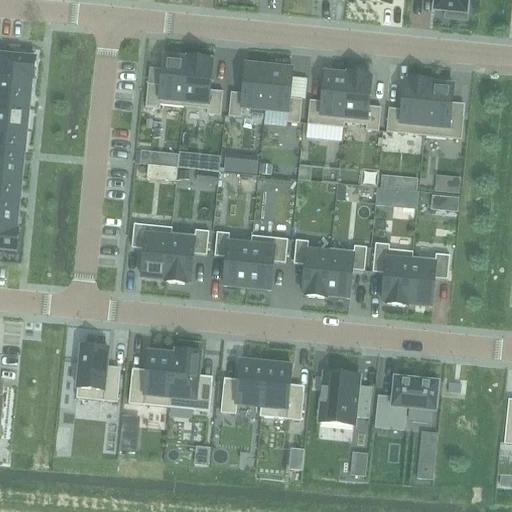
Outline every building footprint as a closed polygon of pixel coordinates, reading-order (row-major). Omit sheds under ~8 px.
[(436,0),(436,11),(448,12),(448,17),(466,19),(467,0),(436,0)] [(168,59),(164,59),(161,87),(148,86),(146,110),(160,111),(160,106),(185,109),(189,61),(188,61),(183,60),(184,57),(169,55),(168,59)] [(0,56),(0,80),(31,84),(32,80),(34,80),(36,60),(0,56)] [(188,61),(189,61),(185,109),(208,111),(207,115),(221,117),(223,93),(211,92),(213,63),(210,63),(210,60),(188,58),(188,61)] [(270,69),(246,67),(243,95),(231,94),(229,118),(242,119),(243,109),(265,112),(270,69)] [(293,71),(270,69),(265,112),(288,114),(287,124),(300,125),(302,101),(290,100),(293,71)] [(310,102),(308,126),(344,130),(345,125),(344,125),(349,77),(348,77),(325,75),(322,103),(310,102)] [(349,77),(344,125),(345,125),(367,127),(366,132),(379,133),(381,109),(369,108),(372,80),(370,80),(370,77),(348,75),(348,77),(349,77)] [(0,80),(0,105),(29,108),(31,84),(0,80)] [(431,83),(409,81),(409,83),(405,83),(402,111),(389,110),(387,134),(425,138),(430,85),(431,85),(431,83)] [(435,85),(431,85),(430,85),(425,138),(462,141),(464,117),(452,116),(454,88),(450,87),(450,83),(435,82),(435,85)] [(0,105),(0,129),(26,132),(29,108),(0,105)] [(0,129),(0,153),(24,156),(26,132),(0,129)] [(0,153),(0,178),(22,180),(24,156),(0,153)] [(179,156),(177,169),(194,171),(196,156),(179,154),(179,156)] [(165,155),(164,168),(166,168),(177,169),(179,156),(165,155)] [(226,155),(224,174),(246,176),(248,157),(226,155)] [(262,166),(261,176),(271,177),(272,167),(262,166)] [(166,168),(164,182),(176,183),(177,169),(166,168)] [(179,172),(178,181),(189,182),(190,173),(179,172)] [(382,177),(380,190),(393,191),(417,194),(418,181),(382,177)] [(0,178),(0,202),(19,204),(22,180),(0,178)] [(340,188),(338,201),(345,201),(347,188),(340,188)] [(377,190),(376,207),(392,209),(393,191),(380,190),(377,190)] [(449,199),(447,213),(458,214),(459,200),(449,199)] [(0,202),(0,226),(17,229),(19,204),(0,202)] [(0,226),(0,251),(17,253),(19,233),(16,233),(17,229),(0,226)] [(134,226),(132,250),(145,251),(142,280),(166,282),(167,282),(171,235),(172,235),(173,230),(134,226)] [(166,282),(166,284),(187,287),(188,284),(191,285),(194,256),(207,257),(209,234),(196,232),(195,237),(172,235),(171,235),(167,282),(166,282)] [(217,234),(215,258),(227,259),(224,288),(248,290),(252,248),(251,247),(229,245),(230,236),(217,234)] [(252,248),(248,290),(271,293),(274,264),(286,265),(288,242),(252,238),(251,247),(252,248)] [(296,242),(294,266),(306,267),(303,296),(305,296),(305,298),(327,301),(327,298),(326,298),(331,255),(330,255),(308,253),(309,244),(296,242)] [(376,245),(373,274),(386,275),(383,304),(386,304),(386,307),(408,309),(408,306),(407,306),(412,259),(413,259),(414,254),(389,252),(390,247),(376,245)] [(331,255),(326,298),(327,298),(350,301),(353,272),(365,273),(367,249),(355,248),(354,253),(330,251),(330,255),(331,255)] [(412,259),(407,306),(408,306),(432,309),(435,280),(448,282),(450,258),(436,256),(436,261),(413,259),(412,259)] [(76,392),(75,401),(105,403),(117,404),(119,377),(108,376),(110,350),(80,347),(76,392)] [(133,372),(129,406),(143,407),(169,410),(170,401),(173,402),(177,355),(148,353),(146,373),(133,372)] [(170,401),(169,410),(170,410),(193,412),(195,412),(197,412),(210,413),(213,379),(200,377),(202,355),(177,353),(177,355),(173,402),(170,401)] [(225,381),(221,414),(235,416),(236,407),(262,410),(266,366),(240,363),(238,382),(225,381)] [(262,410),(261,419),(288,421),(301,423),(305,389),(291,387),(293,368),(266,366),(262,410)] [(322,372),(317,426),(357,430),(358,420),(369,421),(372,390),(361,389),(362,376),(322,372)] [(378,397),(375,431),(404,433),(406,412),(438,415),(441,382),(393,378),(391,399),(378,397)] [(122,417),(121,430),(139,431),(141,419),(122,417)] [(422,434),(417,480),(433,481),(438,435),(422,434)] [(353,454),(351,477),(366,478),(368,456),(353,454)] [(511,477),(501,477),(500,486),(511,487),(511,486),(511,477)]
